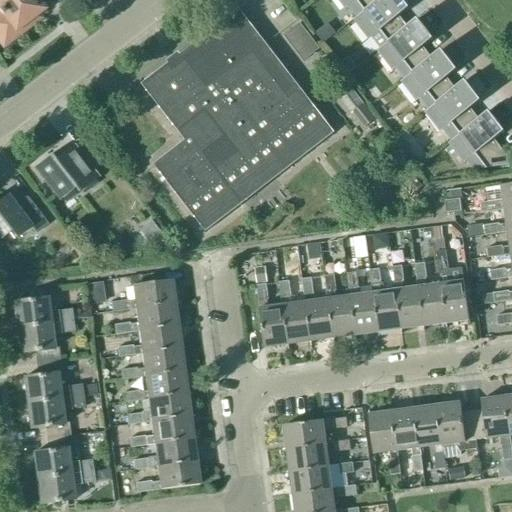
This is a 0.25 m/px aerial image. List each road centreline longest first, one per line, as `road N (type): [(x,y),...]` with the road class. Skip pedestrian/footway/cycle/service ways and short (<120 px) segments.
road 1 (residential): [(234,388),(511,353)]
road 2 (unclassified): [(0,126),(164,0)]
road 3 (residential): [(234,388),(215,262)]
